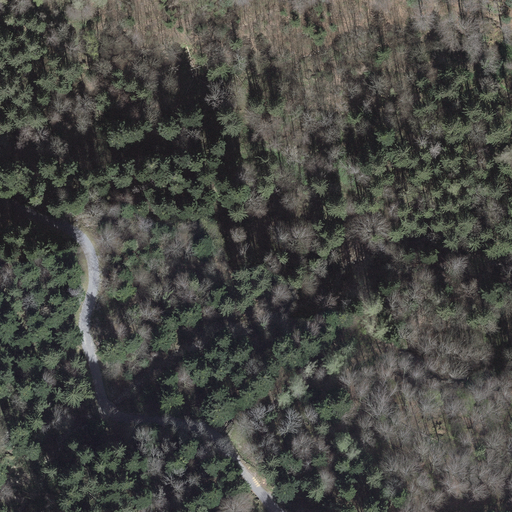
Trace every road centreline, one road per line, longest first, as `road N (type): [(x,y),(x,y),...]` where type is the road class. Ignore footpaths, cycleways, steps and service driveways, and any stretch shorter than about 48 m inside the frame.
road 1 (track): [(0,199),(74,232),(90,252),(85,329),(107,410),(205,431),(232,454),(272,511)]
road 2 (track): [(432,32),(369,80),(260,87),(246,115),(336,222)]
